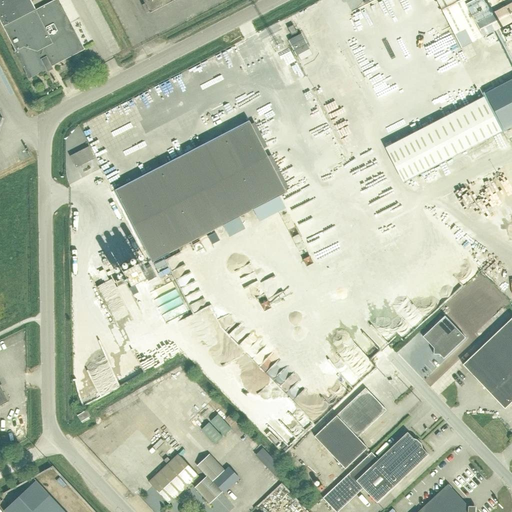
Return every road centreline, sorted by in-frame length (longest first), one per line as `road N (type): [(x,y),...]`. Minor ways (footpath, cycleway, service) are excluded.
road 1 (unclassified): [(126,511),(51,423),(48,126),(73,103),(273,0)]
road 2 (unknown): [(46,192),(90,197),(82,276),(94,321),(122,337),(166,333),(273,424)]
road 3 (unknown): [(337,55),(280,103),(344,250)]
road 4 (unclassified): [(511,481),(396,357)]
road 5 (unknown): [(344,250),(273,326),(274,341),(309,361)]
road 6 (unknown): [(337,55),(395,201)]
road 7 (unknown): [(395,201),(511,152)]
